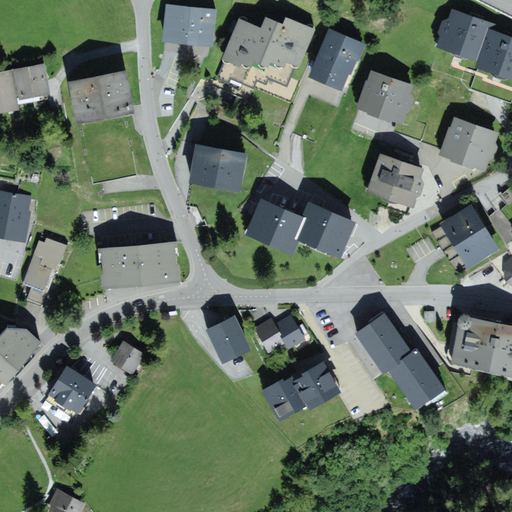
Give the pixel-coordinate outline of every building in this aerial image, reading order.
[(219,11),(169,7),(167,43),(217,47),(219,11)] [(453,7),(440,45),(483,60),(481,66),(511,76),(511,34),(497,30),(499,23),(453,7)] [(243,19),(227,59),(246,66),(247,63),(259,67),(261,63),(275,68),(277,63),(291,68),(293,64),(303,68),(318,30),(291,19),(289,27),(271,19),(267,29),(243,19)] [(370,44),(333,30),(314,77),(350,92),(370,44)] [(47,66),(15,72),(21,101),(53,95),(47,66)] [(421,85),(375,69),(361,108),(406,125),(421,85)] [(0,117),(21,113),(13,72),(0,74),(0,117)] [(131,73),(74,84),(82,124),(140,112),(131,73)] [(497,134),(456,119),(443,156),(484,170),(497,134)] [(252,152),(201,143),(194,184),(245,193),(252,152)] [(427,171),(380,155),(367,192),(414,209),(427,171)] [(0,238),(27,242),(33,198),(0,193),(0,238)] [(302,215),(261,198),(246,234),(293,254),(299,240),(341,257),(350,235),(356,220),(308,200),(302,215)] [(470,203),(439,222),(468,268),(499,248),(470,203)] [(68,247),(48,238),(45,244),(42,242),(24,285),(33,288),(27,302),(42,308),(68,247)] [(184,282),(181,242),(103,248),(106,288),(184,282)] [(417,347),(411,351),(384,312),(355,332),(383,374),(388,370),(415,409),(440,393),(445,389),(417,347)] [(240,315),(211,330),(229,364),(258,350),(240,315)] [(511,324),(460,315),(451,361),(511,373),(511,324)] [(275,320),(258,330),(272,353),(288,344),(291,349),(307,339),(293,316),(279,325),(275,320)] [(0,390),(47,344),(17,325),(0,344),(0,390)] [(126,343),(115,362),(135,374),(147,355),(126,343)] [(299,373),(269,389),(287,421),(318,404),(320,408),(350,392),(333,360),(302,377),(299,373)] [(102,386),(71,366),(48,402),(80,421),(102,386)] [(53,505),(49,511),(81,511),(86,505),(58,490),(50,503),(53,505)]
